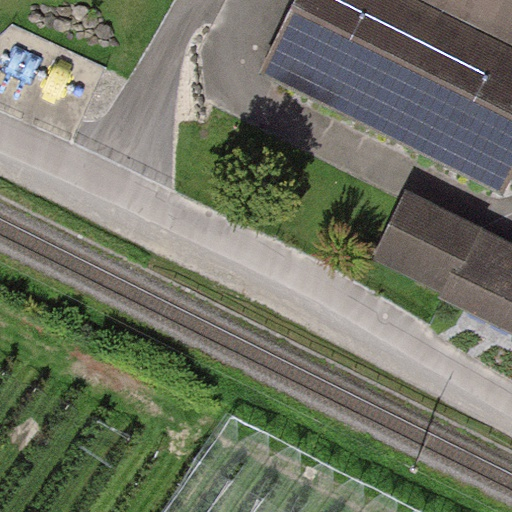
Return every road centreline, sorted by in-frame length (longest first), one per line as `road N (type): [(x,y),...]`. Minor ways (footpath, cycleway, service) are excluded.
road 1 (unclassified): [(0,138),(235,240),(511,403)]
road 2 (track): [(234,435),(385,511)]
